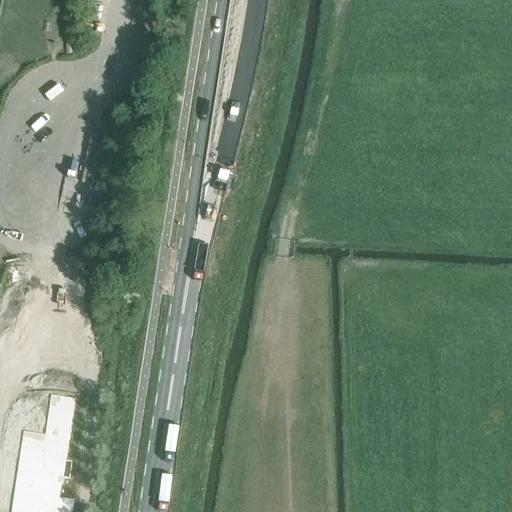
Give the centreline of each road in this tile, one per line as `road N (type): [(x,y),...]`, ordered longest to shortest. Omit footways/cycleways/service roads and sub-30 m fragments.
road 1 (primary): [(190,258),(239,106),(256,0)]
road 2 (primary): [(222,0),(190,258)]
road 3 (primary): [(151,511),(190,258)]
